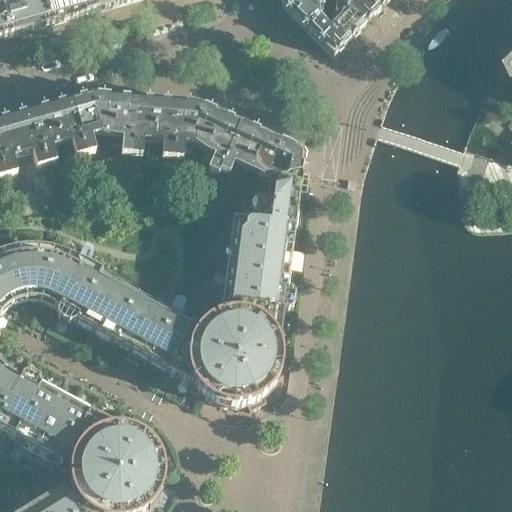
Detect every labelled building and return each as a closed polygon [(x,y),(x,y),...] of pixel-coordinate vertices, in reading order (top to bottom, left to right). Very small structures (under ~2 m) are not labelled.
[(28,33),(18,0),(11,0),(11,1),(0,3),(0,13),(7,39),(28,33)] [(49,27),(41,0),(18,0),(28,33),(49,27)] [(69,22),(63,0),(41,0),(49,27),(69,22)] [(90,16),(85,0),(63,0),(69,22),(90,16)] [(110,10),(107,0),(85,0),(90,16),(110,10)] [(131,5),(129,0),(107,0),(110,10),(131,5)] [(319,0),(278,0),(282,11),(312,3),(319,1),(319,0)] [(376,17),(358,0),(335,0),(333,3),(334,4),(361,31),(376,17)] [(389,3),(386,0),(358,0),(376,17),(389,3)] [(465,0),(433,32),(448,47),(495,0),(465,0)] [(319,19),(320,10),(312,3),(282,11),(305,34),(320,19),(319,19)] [(332,60),(361,31),(334,4),(320,19),(305,34),(332,60)] [(98,132),(89,99),(70,105),(85,157),(95,155),(89,135),(98,132)] [(131,158),(135,103),(89,99),(98,132),(112,136),(122,137),(120,157),(131,158)] [(153,139),(156,105),(135,103),(131,158),(141,159),(142,138),(153,139)] [(85,157),(70,105),(51,110),(60,143),(70,141),(75,160),(85,157)] [(171,161),(176,107),(156,105),(153,139),(163,140),(161,161),(171,161)] [(193,143),(196,108),(176,107),(171,161),(181,162),(183,142),(193,143)] [(205,150),(219,119),(197,109),(196,108),(193,143),(205,150)] [(60,143),(51,110),(31,116),(46,169),(56,166),(50,146),(60,143)] [(46,169),(31,116),(0,124),(0,156),(6,180),(16,177),(11,157),(21,154),(30,152),(36,171),(46,169)] [(216,177),(218,174),(239,128),(219,119),(205,150),(201,159),(210,163),(206,173),(216,177)] [(249,170),(263,139),(239,128),(218,174),(227,178),(233,163),(249,170)] [(300,177),(302,161),(300,156),(300,155),(263,139),(249,170),(265,177),(267,184),(300,177)] [(149,511),(160,499),(163,477),(158,457),(145,441),(126,432),(112,432),(114,429),(39,389),(38,383),(27,377),(21,379),(19,383),(14,380),(5,374),(2,371),(0,368),(0,332),(5,323),(0,318),(1,317),(9,310),(12,308),(23,305),(27,304),(38,305),(41,306),(52,310),(57,313),(55,317),(57,323),(67,328),(73,326),(128,356),(125,362),(137,368),(140,362),(189,388),(186,394),(198,400),(199,397),(202,400),(205,402),(207,404),(210,405),(215,408),(218,409),(222,410),(225,411),(228,411),(231,411),(236,411),(241,411),(246,409),(249,415),(265,406),(263,401),(264,400),(267,397),(268,396),(270,394),(273,389),(274,388),(276,385),(277,382),(278,378),(279,375),(280,372),(280,368),(280,367),(280,365),(280,362),(280,359),(280,356),(279,351),(278,348),(276,343),(279,343),(282,315),(286,316),(291,312),(293,300),(289,295),(286,295),(299,198),(298,198),(299,190),(295,190),(276,194),(275,194),(273,195),(272,197),(271,198),(271,200),(271,201),(269,220),(261,219),(260,227),(243,225),(235,243),(225,317),(222,318),(219,319),(214,321),(221,335),(216,337),(209,323),(205,326),(202,328),(200,330),(191,326),(188,331),(174,324),(179,319),(182,312),(183,309),(182,307),(180,305),(177,304),(175,305),(173,307),(172,309),(158,302),(153,312),(97,282),(101,276),(82,266),(79,272),(73,268),(69,266),(64,264),(60,263),(55,261),(51,260),(48,259),(43,258),(39,258),(32,257),(26,257),(21,258),(17,258),(10,260),(5,261),(1,263),(0,262),(0,434),(21,446),(20,448),(50,464),(51,462),(62,468),(63,466),(69,469),(68,478),(84,477),(84,482),(68,483),(69,491),(63,495),(61,491),(26,511),(149,511)] [(78,210),(72,190),(53,195),(56,207),(58,215),(78,210)] [(166,199),(167,191),(153,193),(152,201),(166,199)] [(141,203),(142,194),(126,197),(125,205),(141,203)] [(125,205),(126,197),(111,199),(112,207),(125,205)] [(263,209),(263,208),(263,207),(261,205),(258,204),(256,205),(253,206),(250,205),(245,199),(241,202),(250,216),(252,218),(255,218),(258,217),(261,215),(263,212),(263,209)] [(100,209),(97,201),(83,203),(86,211),(100,209)] [(58,215),(56,207),(41,209),(43,217),(58,215)] [(32,219),(30,211),(15,213),(17,221),(32,219)] [(17,221),(15,213),(0,215),(2,223),(17,221)]
